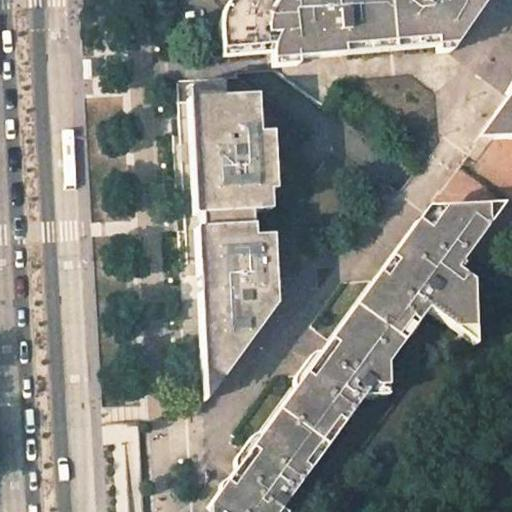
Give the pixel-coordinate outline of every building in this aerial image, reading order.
[(229,0),(226,3),(221,15),(218,26),(220,60),(269,54),(270,69),(294,67),(293,60),(453,46),(484,0),(229,0)] [(90,61),(82,61),(82,80),(91,80),(90,61)] [(511,89),(474,141),(511,139),(511,89)] [(205,373),(217,382),(272,307),(268,239),(249,240),(248,214),(267,213),(266,193),(271,192),(268,135),(254,136),(252,98),(192,101),(205,373)] [(245,452),(207,507),(213,511),(276,511),(360,399),(385,396),(384,365),(424,311),(473,346),(470,283),(453,270),(499,206),(424,210),(320,350),(245,452)]
